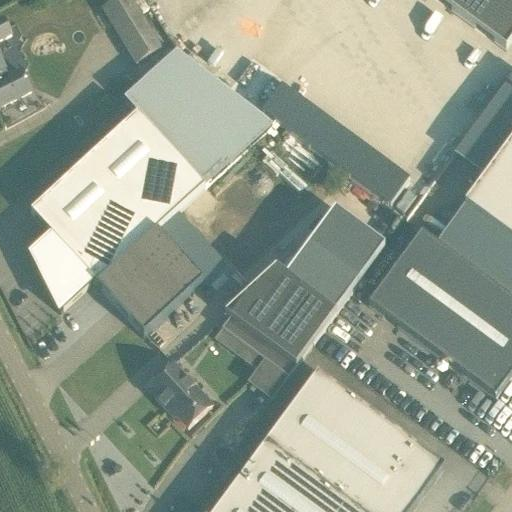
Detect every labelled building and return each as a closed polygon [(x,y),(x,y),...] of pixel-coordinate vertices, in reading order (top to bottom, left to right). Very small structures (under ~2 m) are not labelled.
[(163,52),(131,0),(120,0),(101,12),(135,69),(163,52)] [(511,0),(434,0),(505,52),(511,41),(511,0)] [(0,62),(0,43),(8,40),(12,38),(4,21),(0,22),(0,108),(13,102),(31,93),(21,73),(8,79),(0,62)] [(124,78),(111,83),(115,96),(129,91),(124,78)] [(387,207),(406,179),(276,87),(256,115),(387,207)] [(137,119),(31,217),(52,239),(35,254),(42,262),(36,269),(59,315),(93,284),(97,289),(156,235),(204,191),(137,119)] [(511,142),(464,208),(511,243),(511,142)] [(145,338),(204,283),(158,233),(99,287),(99,288),(102,292),(103,291),(117,306),(118,305),(130,318),(129,319),(142,334),(142,335),(145,338)] [(511,303),(422,237),(369,309),(495,401),(511,377),(511,303)] [(337,317),(276,272),(224,319),(229,323),(222,332),(289,382),(337,317)] [(188,432),(212,409),(173,367),(147,391),(167,413),(169,412),(188,432)] [(317,376),(265,447),(353,511),(413,511),(445,470),(317,376)] [(353,511),(265,447),(216,511),(353,511)]
